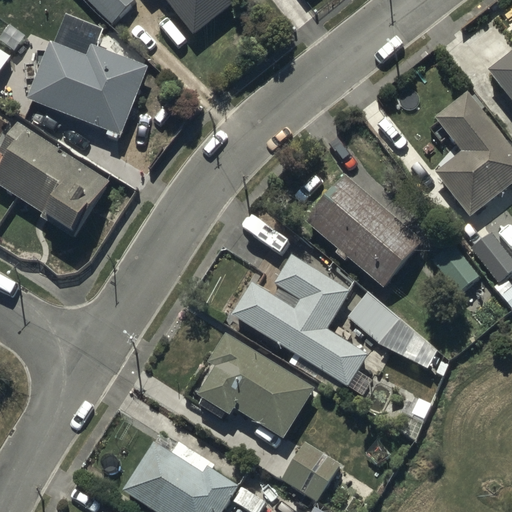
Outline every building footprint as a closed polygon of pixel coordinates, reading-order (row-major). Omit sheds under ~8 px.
[(134,0),(83,0),(110,26),(134,0)] [(235,1),(234,0),(166,0),(193,34),(235,1)] [(48,40),(26,99),(120,134),(146,64),(92,44),(88,55),(48,40)] [(0,73),(11,55),(0,48),(0,73)] [(511,63),(492,79),(511,103),(511,63)] [(511,181),(511,149),(468,90),(435,114),(462,151),(436,170),(469,214),(511,181)] [(111,180),(19,121),(1,150),(5,153),(0,161),(0,184),(76,234),(111,180)] [(422,241),(344,174),(304,221),(338,250),(337,252),(346,259),(348,257),(383,287),(422,241)] [(511,272),(511,257),(491,231),(470,247),(498,283),(511,272)] [(481,277),(454,242),(433,259),(460,293),(481,277)] [(290,255),(274,282),(300,298),(294,308),(250,282),(231,314),(362,393),(369,381),(357,374),(369,354),(328,329),(351,292),(290,255)] [(378,345),(393,326),(408,338),(414,331),(384,306),(367,292),(346,318),(378,345)] [(283,438),(315,388),(225,332),(207,361),(216,366),(198,394),(230,415),(235,408),(283,438)] [(224,511),(240,486),(212,469),(215,465),(184,446),(177,458),(151,441),(121,490),(156,511),(224,511)] [(339,462),(302,441),(281,479),(318,500),(339,462)]
